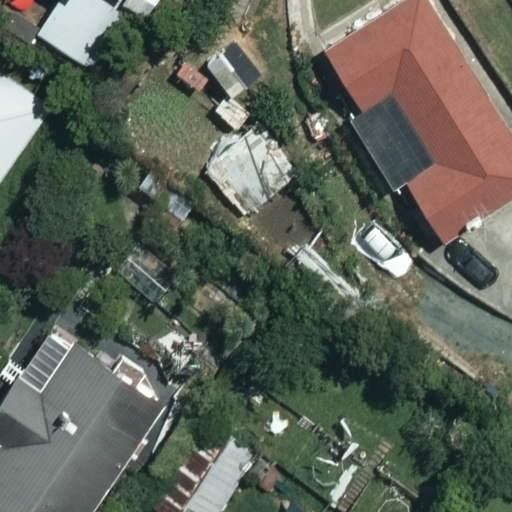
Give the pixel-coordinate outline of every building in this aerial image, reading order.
[(58,0),(38,30),(92,67),(132,8),(147,18),(158,0),(58,0)] [(511,191),(511,129),(432,0),(396,0),(320,47),(357,106),(345,113),(389,185),(400,178),(437,238),(511,191)] [(0,171),(48,104),(0,70),(0,171)] [(294,172),(258,126),(207,166),(243,213),(294,172)] [(4,349),(0,355),(0,511),(76,511),(168,382),(50,299),(12,355),(4,349)] [(511,386),(502,399),(511,406),(511,386)] [(202,511),(244,446),(199,417),(144,504),(157,511),(202,511)] [(375,511),(358,501),(350,511),(375,511)]
